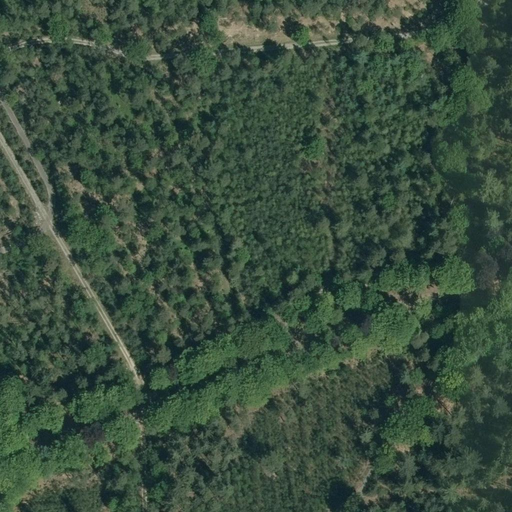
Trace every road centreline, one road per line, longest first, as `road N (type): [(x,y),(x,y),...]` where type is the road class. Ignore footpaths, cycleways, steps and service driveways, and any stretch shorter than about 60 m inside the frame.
road 1 (unclassified): [(511,299),(383,307),(343,319),(114,425),(0,463)]
road 2 (track): [(0,48),(77,35),(160,50),(432,22),(488,0)]
road 3 (track): [(273,352),(236,293),(193,125),(160,50)]
road 4 (track): [(0,140),(158,406)]
road 5 (track): [(511,265),(355,511)]
road 6 (track): [(0,251),(40,235),(52,204),(52,190),(0,98)]
